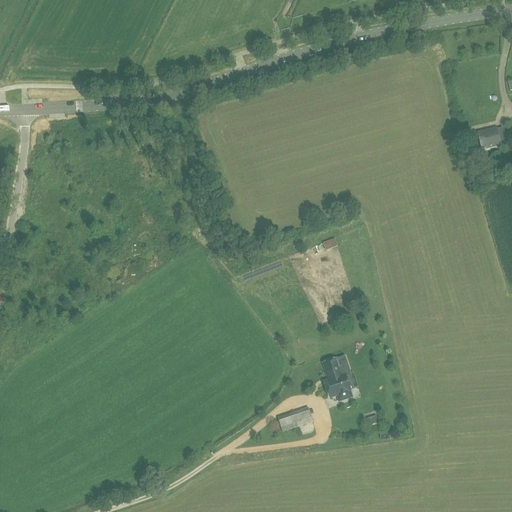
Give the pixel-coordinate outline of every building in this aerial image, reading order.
[(287,41),(275,46),(276,50),(289,46),(287,41)] [(242,72),(248,71),(246,59),(257,56),(257,53),(239,57),(242,72)] [(495,130),(476,135),(480,150),(499,146),(495,130)] [(496,165),(493,157),(479,161),(482,168),(496,165)] [(335,238),(322,243),(326,251),(338,247),(335,238)] [(329,398),(339,395),(339,397),(341,398),(348,396),(349,394),(348,392),(351,391),(346,376),(353,373),(346,355),(323,362),(329,381),(324,383),(329,398)] [(278,418),(283,432),(313,422),(309,408),(278,418)]
